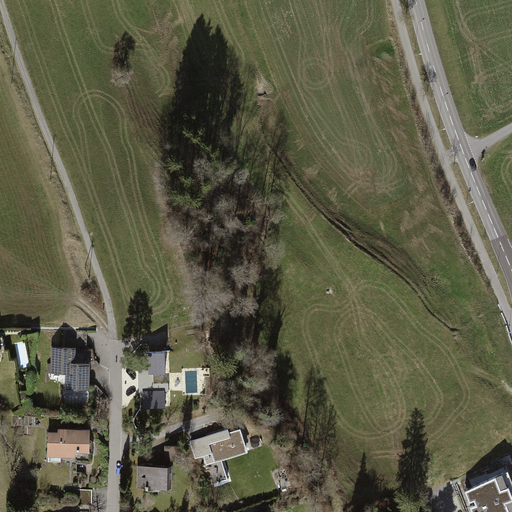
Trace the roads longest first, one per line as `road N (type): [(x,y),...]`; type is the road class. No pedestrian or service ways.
road 1 (track): [(0,0),(109,303),(115,340),(74,298)]
road 2 (secondary): [(416,0),(435,75),(511,270)]
